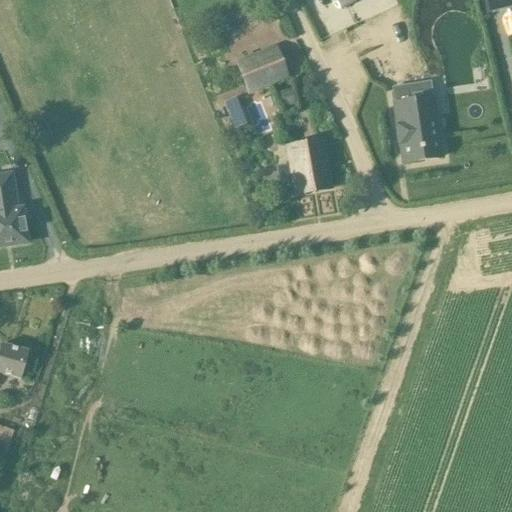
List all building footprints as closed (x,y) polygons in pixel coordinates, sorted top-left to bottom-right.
[(511,0),(484,0),(487,11),(511,5),(511,0)] [(247,97),(289,79),(275,45),(233,62),(247,97)] [(409,90),(394,92),(395,104),(394,104),(403,163),(441,158),(435,116),(432,117),(429,99),(410,101),(409,90)] [(282,108),(294,106),(291,91),(279,92),(282,108)] [(233,125),(245,121),(235,96),(224,101),(233,125)] [(330,189),(321,141),(288,147),(291,163),(276,166),(280,188),(295,185),(296,195),(330,189)] [(18,211),(12,174),(0,176),(0,247),(27,244),(22,210),(18,211)] [(0,346),(0,374),(21,380),(28,353),(0,345),(0,346)] [(0,464),(3,465),(14,431),(0,427),(0,464)]
